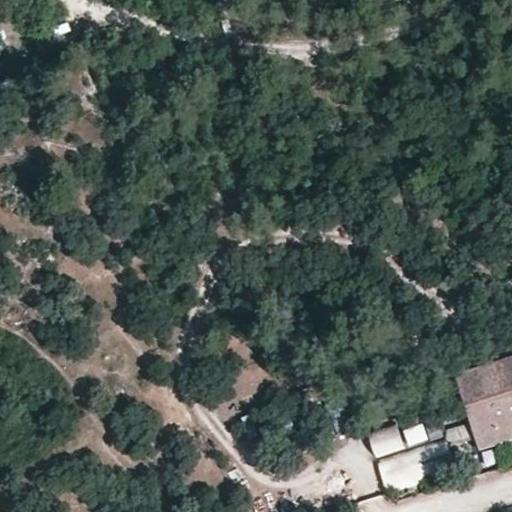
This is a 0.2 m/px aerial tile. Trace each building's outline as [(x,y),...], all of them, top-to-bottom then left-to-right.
[(511,356),(454,375),(478,452),(511,441),(511,356)] [(370,427),(377,451),(404,443),(397,419),(370,427)] [(424,422),(406,427),(410,442),(428,436),(424,422)] [(445,435),(378,456),(388,487),(455,466),(445,435)] [(384,495),(356,504),(358,511),(384,511),(389,511),(384,495)] [(242,511),(237,501),(223,507),(226,511),(242,511)]
